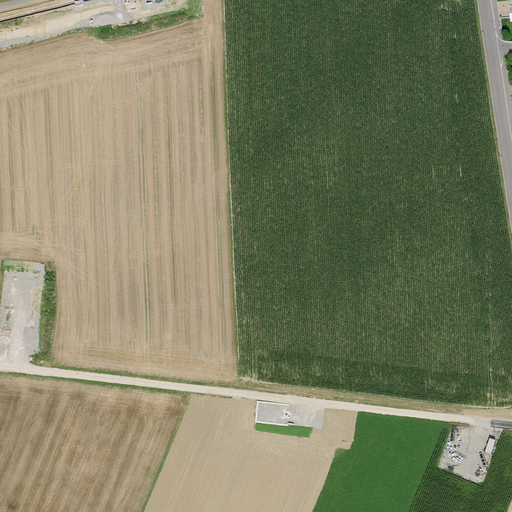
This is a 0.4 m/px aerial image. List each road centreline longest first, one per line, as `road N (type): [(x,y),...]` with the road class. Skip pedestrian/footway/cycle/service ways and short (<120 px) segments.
road 1 (track): [(511,430),(0,367)]
road 2 (unclassified): [(489,50),(508,176)]
